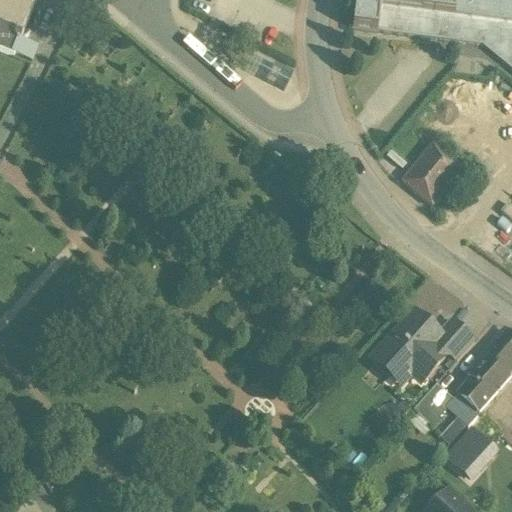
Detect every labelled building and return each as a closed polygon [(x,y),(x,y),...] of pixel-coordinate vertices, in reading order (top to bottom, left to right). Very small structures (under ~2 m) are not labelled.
[(0,0),(0,33),(20,41),(20,42),(36,0),(0,0)] [(511,0),(355,0),(351,32),(480,49),(511,74),(511,0)] [(20,41),(0,33),(0,52),(13,58),(20,41)] [(251,77),(283,94),(292,76),(261,60),(251,77)] [(461,173),(432,149),(402,186),(431,210),(461,173)] [(511,210),(508,206),(500,216),(511,225),(511,210)] [(415,317),(372,365),(389,380),(401,367),(422,386),(448,358),(432,343),(437,337),(415,317)] [(437,337),(432,343),(448,358),(457,366),(474,346),(449,324),(437,337)] [(511,340),(506,336),(467,380),(470,382),(456,397),(472,411),(478,417),(511,378),(511,340)] [(436,388),(413,413),(432,432),(440,424),(437,421),(452,403),(436,388)] [(472,411),(442,442),(451,449),(477,419),(476,418),(478,417),(472,411)] [(498,457),(470,433),(444,464),(471,488),(498,457)] [(466,511),(447,494),(431,511),(466,511)]
